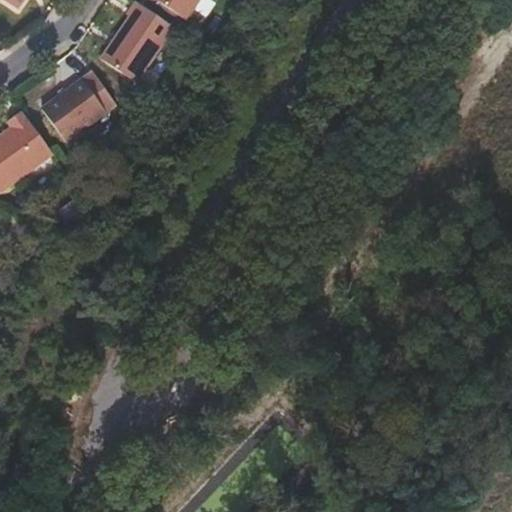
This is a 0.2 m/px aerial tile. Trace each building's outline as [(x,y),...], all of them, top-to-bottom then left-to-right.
[(158,0),(185,18),(197,0),(158,0)] [(135,82),(173,26),(135,1),(126,14),(129,16),(100,57),(135,82)] [(65,140),(105,111),(83,79),(42,108),(65,140)] [(0,191),(52,153),(21,111),(9,120),(13,126),(0,135),(0,191)] [(21,237),(28,226),(19,220),(12,231),(21,237)] [(31,243),(38,232),(28,226),(21,237),(31,243)]
